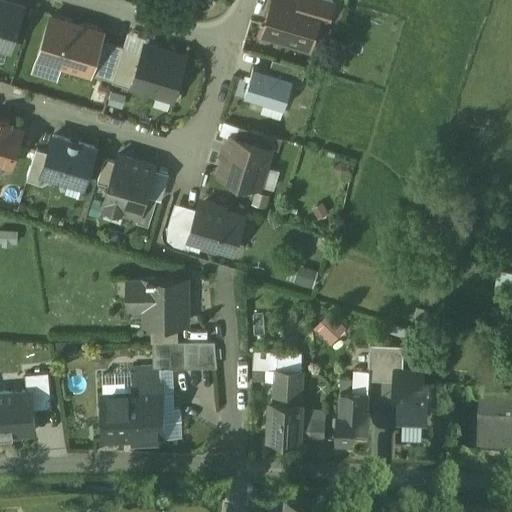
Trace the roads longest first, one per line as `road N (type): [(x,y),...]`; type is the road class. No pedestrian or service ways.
road 1 (residential): [(0,91),(196,150),(229,41)]
road 2 (residential): [(238,468),(511,483)]
road 3 (residential): [(0,470),(238,468)]
road 4 (residential): [(238,468),(221,266)]
road 5 (residential): [(100,0),(229,41)]
